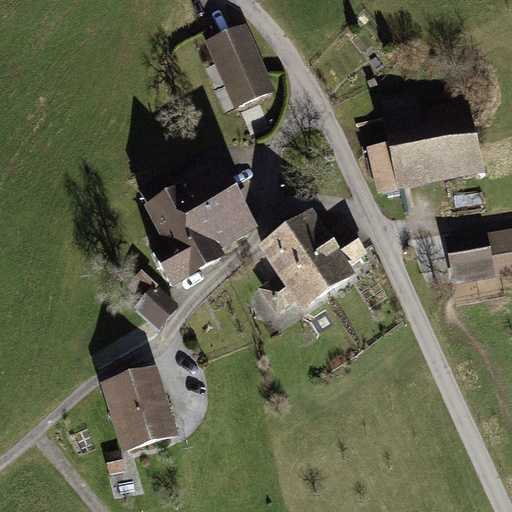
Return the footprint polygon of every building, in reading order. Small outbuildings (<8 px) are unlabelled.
[(243,32),(212,45),(239,106),(270,93),(243,32)] [(389,146),(373,149),(382,194),(399,190),(397,180),(477,164),(466,113),(420,123),(415,99),(381,106),(389,146)] [(197,218),(219,258),(242,245),(236,236),(250,228),(227,189),(228,189),(216,167),(175,190),(167,177),(140,192),(148,207),(156,202),(167,195),(184,226),(197,218)] [(167,195),(156,202),(195,272),(219,258),(197,218),(184,226),(167,195)] [(156,202),(148,207),(171,245),(153,255),(171,286),(195,272),(156,202)] [(285,232),(326,293),(349,278),(342,268),(364,253),(351,234),(329,249),(308,217),(285,232)] [(326,293),(285,232),(263,247),(284,279),(264,291),(277,310),(296,297),(303,308),(326,293)] [(484,235),(450,241),(456,276),(491,269),(484,235)] [(146,299),(155,290),(140,276),(132,286),(146,299)] [(175,308),(155,290),(146,299),(139,307),(159,325),(175,308)] [(151,372),(107,385),(128,450),(172,437),(151,372)] [(123,471),(119,452),(107,456),(111,472),(123,471)]
